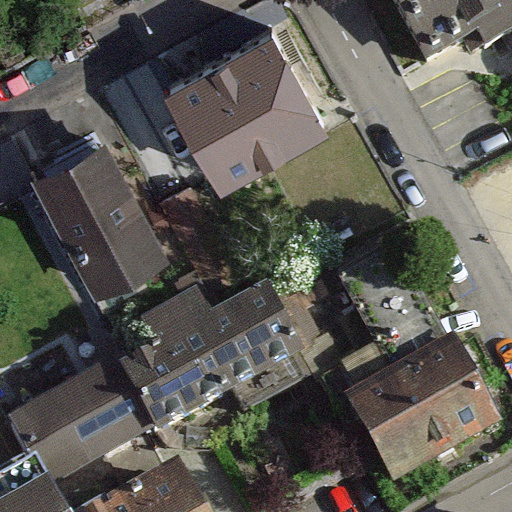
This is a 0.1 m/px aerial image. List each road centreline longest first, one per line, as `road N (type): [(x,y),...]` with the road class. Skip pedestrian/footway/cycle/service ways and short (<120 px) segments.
road 1 (residential): [(511,347),(321,0)]
road 2 (residential): [(212,0),(0,113)]
